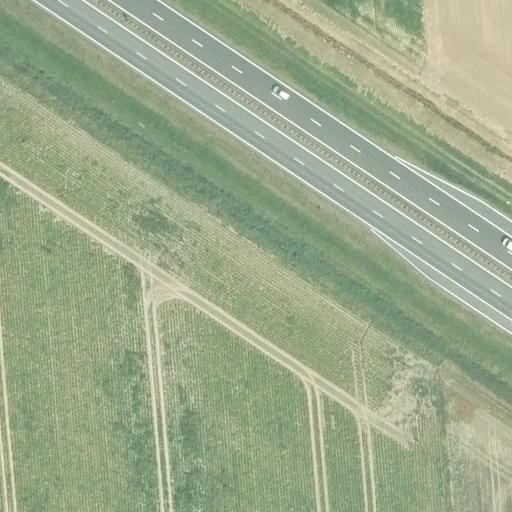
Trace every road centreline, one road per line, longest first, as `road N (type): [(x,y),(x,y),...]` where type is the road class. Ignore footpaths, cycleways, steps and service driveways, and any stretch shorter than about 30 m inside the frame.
road 1 (trunk): [(50,0),(511,310)]
road 2 (trunk): [(511,251),(133,0)]
